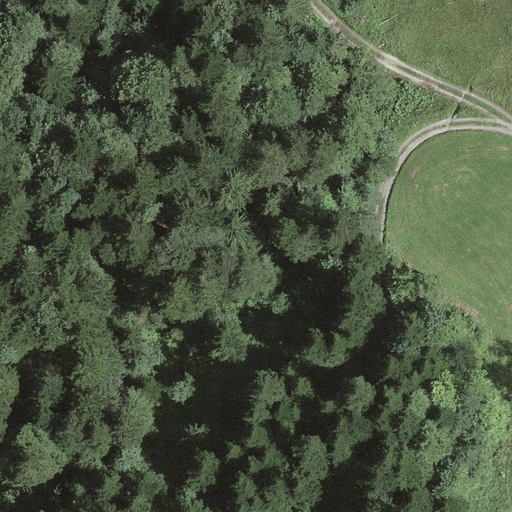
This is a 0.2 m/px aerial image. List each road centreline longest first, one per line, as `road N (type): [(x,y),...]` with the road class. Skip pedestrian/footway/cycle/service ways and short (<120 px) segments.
road 1 (track): [(479,104),(416,125),(392,149),(380,189),(381,301),(368,435),(336,511)]
road 2 (track): [(301,0),(314,22),(352,52),(479,104)]
